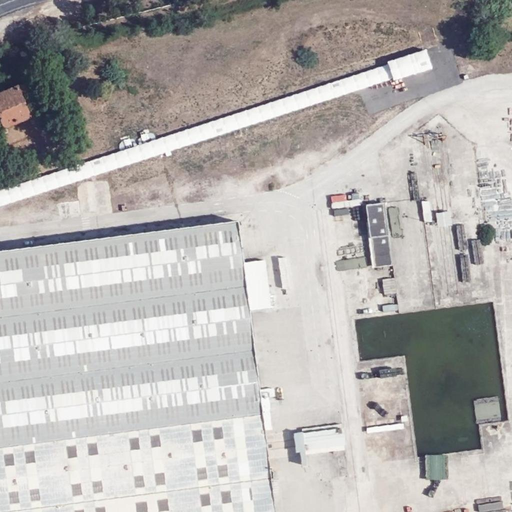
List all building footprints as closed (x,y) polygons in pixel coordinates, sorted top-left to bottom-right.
[(31,82),(0,95),(0,135),(10,132),(8,128),(32,118),(34,121),(46,116),(31,82)] [(77,180),(78,196),(88,196),(88,210),(96,210),(96,179),(77,180)] [(511,219),(511,193),(511,185),(485,188),(489,222),(511,219)] [(61,213),(80,212),(79,199),(60,200),(61,213)] [(429,201),(422,202),(424,223),(432,222),(429,201)] [(385,203),(366,205),(373,268),(392,265),(385,203)] [(436,211),(437,225),(452,224),(451,210),(436,211)] [(455,216),(458,240),(468,239),(464,214),(455,216)] [(275,511),(241,222),(0,251),(0,511),(275,511)] [(351,253),(350,227),(332,229),(333,255),(351,253)] [(344,425),(304,429),(307,455),(347,450),(344,425)] [(457,451),(456,431),(432,433),(433,453),(457,451)]
